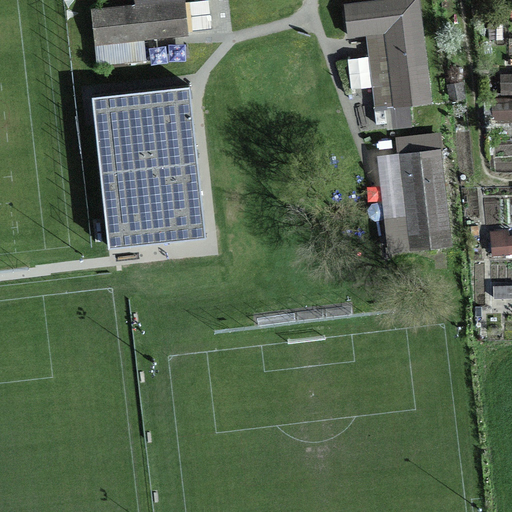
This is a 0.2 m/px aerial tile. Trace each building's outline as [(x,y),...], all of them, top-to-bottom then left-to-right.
[(92,9),(96,43),(189,33),(184,0),(134,0),(135,4),(92,9)] [(359,0),(343,2),(347,35),(386,31),(394,104),(384,105),(387,128),(412,125),(409,101),(433,99),(421,0),(359,0)] [(511,92),(511,70),(500,71),(501,93),(511,92)] [(108,244),(207,234),(190,80),(92,90),(108,244)] [(511,120),(511,96),(490,95),(489,120),(511,120)] [(440,136),(399,141),(411,248),(452,244),(440,136)] [(492,254),(511,252),(511,233),(508,234),(507,227),(489,229),(492,254)]
